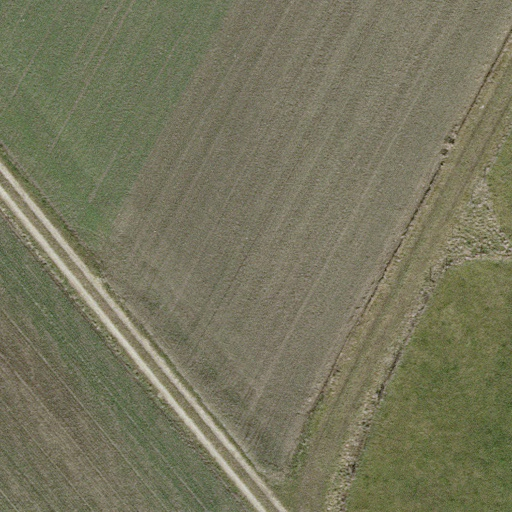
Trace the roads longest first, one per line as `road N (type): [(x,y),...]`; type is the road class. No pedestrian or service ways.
road 1 (track): [(302,511),(511,115)]
road 2 (track): [(0,181),(275,511)]
